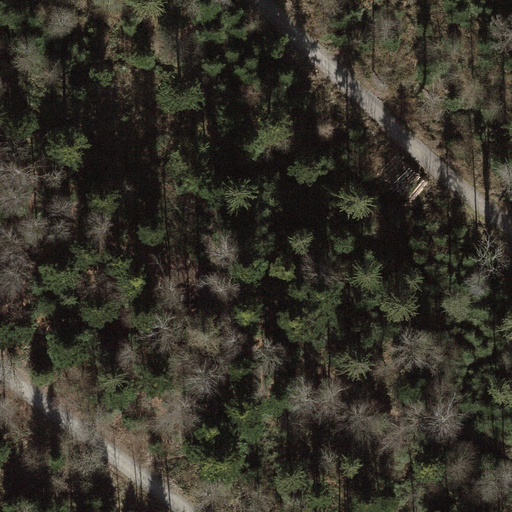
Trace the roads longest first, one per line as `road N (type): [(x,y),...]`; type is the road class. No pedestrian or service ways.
road 1 (track): [(259,0),(511,218)]
road 2 (track): [(0,367),(187,511)]
